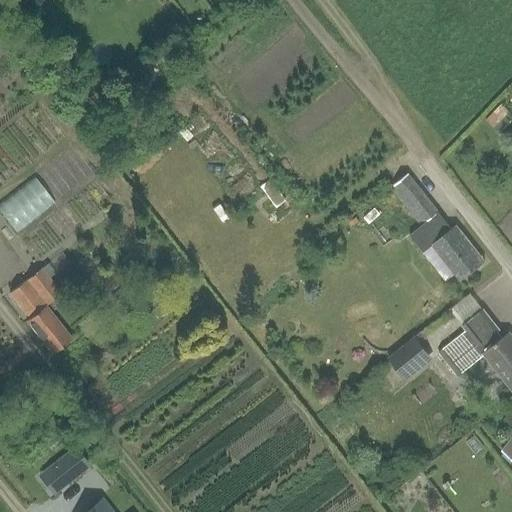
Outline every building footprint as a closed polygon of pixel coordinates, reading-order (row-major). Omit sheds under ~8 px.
[(19,228),(98,175),(81,150),(2,203),(19,228)] [(447,281),(455,275),(461,282),(485,263),(457,227),(452,231),(408,175),(390,189),(420,228),(411,235),(447,281)] [(62,294),(42,269),(4,299),(24,325),(27,322),(53,355),(72,341),(45,307),(62,294)] [(466,333),(438,355),(457,380),(485,359),(511,393),(511,339),(509,336),(490,350),(478,334),(491,324),(483,313),(463,328),(466,333)] [(390,360),(405,378),(430,357),(416,339),(390,360)] [(511,439),(501,452),(511,461),(511,439)] [(66,484),(89,465),(76,449),(53,467),(66,484)]
